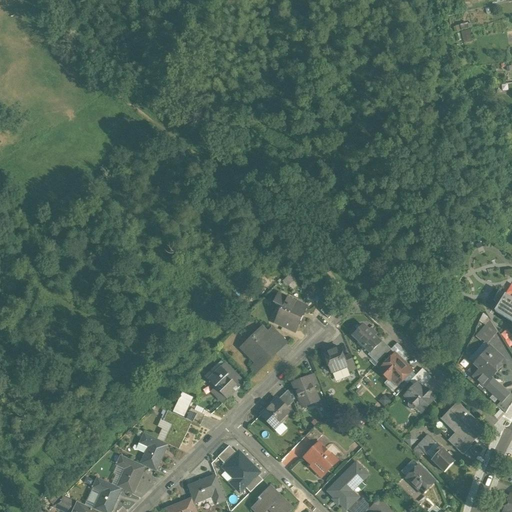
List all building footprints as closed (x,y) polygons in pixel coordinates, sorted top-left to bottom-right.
[(306,307),(279,295),(275,304),(283,308),(276,323),(295,332),(306,307)] [(511,298),(506,295),(495,312),(511,322),(511,298)] [(337,310),(329,303),(321,311),(328,318),(337,310)] [(490,321),(479,335),(488,343),(497,333),(490,321)] [(369,331),(364,325),(353,336),(359,341),(357,343),(363,349),(365,347),(370,353),(371,353),(381,343),(381,342),(375,337),(377,335),(371,329),(369,331)] [(283,339),(272,329),(268,333),(278,344),(283,339)] [(268,333),(264,330),(255,339),(253,337),(242,349),(255,362),(258,365),(260,367),(285,342),(283,339),(278,344),(268,333)] [(391,350),(382,341),(381,342),(381,343),(371,353),(370,353),(368,355),(377,364),(390,350),(391,350)] [(406,354),(396,344),(391,350),(390,350),(395,355),(403,363),(407,360),(406,354)] [(340,347),(325,353),(327,360),(326,362),(327,365),(330,367),(333,372),(347,366),(348,366),(344,358),(340,347)] [(490,349),(475,365),(481,370),(491,379),(496,372),(493,369),(502,359),(490,349)] [(377,364),(375,366),(380,370),(395,355),(390,350),(377,364)] [(351,355),(344,358),(348,366),(347,366),(349,371),(356,368),(351,355)] [(395,355),(380,370),(389,380),(391,378),(398,385),(412,372),(403,363),(395,355)] [(225,364),(209,380),(228,399),(244,383),(225,364)] [(431,378),(422,369),(410,382),(415,387),(417,384),(422,388),(431,378)] [(494,386),(490,382),(492,380),(491,379),(481,370),(474,377),(485,387),(502,402),(509,394),(497,383),(494,386)] [(319,386),(315,375),(310,377),(314,388),(319,386)] [(310,377),(293,384),(299,400),(303,398),(306,407),(320,401),(314,388),(310,377)] [(422,388),(417,384),(415,387),(405,396),(410,401),(408,403),(408,407),(410,409),(415,409),(417,407),(422,412),(434,400),(422,388)] [(289,391),(287,392),(279,400),(287,409),(294,403),(289,391)] [(279,400),(278,399),(261,415),(273,427),(279,421),(281,423),(291,413),(287,409),(279,400)] [(205,415),(191,409),(186,420),(191,422),(200,426),(205,415)] [(461,409),(457,413),(453,410),(446,418),(455,426),(453,428),(457,432),(472,447),(473,446),(469,443),(475,437),(476,438),(483,430),(461,409)] [(172,425),(164,443),(168,445),(179,449),(191,422),(186,420),(168,411),(164,421),(172,425)] [(315,427),(306,436),(314,444),(323,435),(315,427)] [(472,447),(457,432),(453,436),(468,451),(472,447)] [(149,447),(141,465),(145,467),(156,472),(168,445),(164,443),(145,434),(140,443),(149,447)] [(411,434),(405,441),(411,445),(416,438),(411,434)] [(468,451),(453,436),(448,441),(463,455),(468,451)] [(433,439),(429,443),(426,440),(419,447),(425,453),(432,460),(443,449),(441,447),(441,446),(433,439)] [(338,461),(320,443),(305,458),(312,465),(315,462),(326,473),(338,461)] [(229,446),(218,457),(226,465),(237,454),(229,446)] [(425,453),(419,447),(415,451),(421,457),(425,453)] [(456,461),(443,449),(432,460),(445,472),(456,461)] [(260,473),(239,452),(237,454),(226,465),(231,470),(228,473),(235,479),(231,483),(240,493),(258,475),(260,473)] [(141,465),(121,456),(117,465),(125,469),(117,487),(122,489),(132,494),(145,467),(141,465)] [(357,463),(328,492),(335,498),(333,500),(338,505),(340,503),(347,510),(358,499),(351,492),(356,487),(354,485),(359,479),(362,482),(369,475),(357,463)] [(436,482),(419,466),(406,478),(423,495),(436,482)] [(258,475),(245,488),(250,493),(263,480),(258,475)] [(216,476),(189,487),(193,498),(195,503),(213,496),(216,504),(226,500),(216,476)] [(117,487),(98,478),(94,488),(103,492),(95,510),(99,511),(111,511),(122,489),(117,487)] [(289,511),(293,509),(271,487),(259,499),(260,500),(252,508),(256,511),(269,511),(271,510),(272,511),(289,511)] [(59,494),(50,503),(53,506),(63,497),(59,494)] [(511,511),(511,495),(503,511),(511,511)] [(76,511),(80,503),(64,496),(63,497),(53,506),(53,507),(64,511),(76,511)] [(193,498),(165,510),(166,511),(198,511),(195,503),(193,498)] [(363,499),(350,511),(366,511),(369,509),(371,507),(363,499)] [(384,511),(388,509),(379,500),(371,507),(369,509),(372,511),(383,511),(384,511)] [(99,511),(95,510),(80,503),(76,511),(99,511)]
